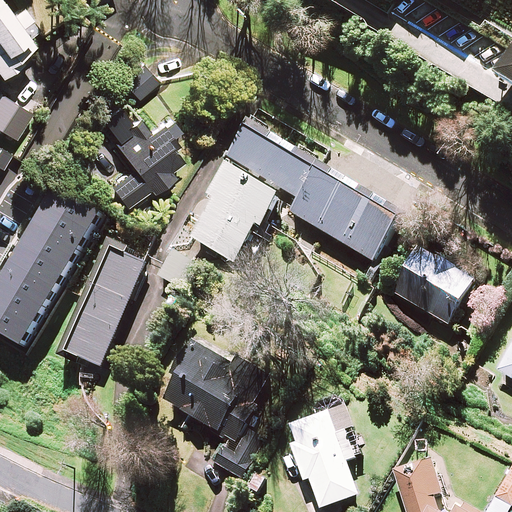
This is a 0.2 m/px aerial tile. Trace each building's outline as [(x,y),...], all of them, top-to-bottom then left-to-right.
[(0,0),(0,83),(21,60),(20,48),(42,32),(18,0),(0,0)] [(112,6),(92,7),(93,23),(113,23),(112,6)] [(83,56),(65,36),(40,59),(58,79),(83,56)] [(158,83),(143,64),(123,79),(138,99),(158,83)] [(31,114),(2,94),(0,96),(0,129),(15,139),(31,114)] [(174,136),(158,118),(145,129),(134,116),(103,144),(134,178),(117,193),(135,214),(186,169),(164,145),(174,136)] [(373,270),(399,225),(245,134),(229,161),(301,203),(290,221),(373,270)] [(237,271),(276,207),(228,178),(189,243),(237,271)] [(187,299),(204,267),(175,252),(159,285),(187,299)] [(104,374),(143,269),(103,254),(64,359),(104,374)] [(451,325),(473,284),(421,256),(399,297),(451,325)] [(264,387),(183,347),(153,406),(224,442),(211,468),(247,486),(265,449),(240,436),(264,387)] [(511,379),(511,351),(500,372),(511,379)] [(364,464),(343,399),(316,407),(319,419),(284,429),(310,511),(339,511),(363,505),(350,463),(364,464)] [(448,511),(431,460),(392,473),(404,511),(448,511)] [(511,474),(496,501),(511,509),(511,474)]
